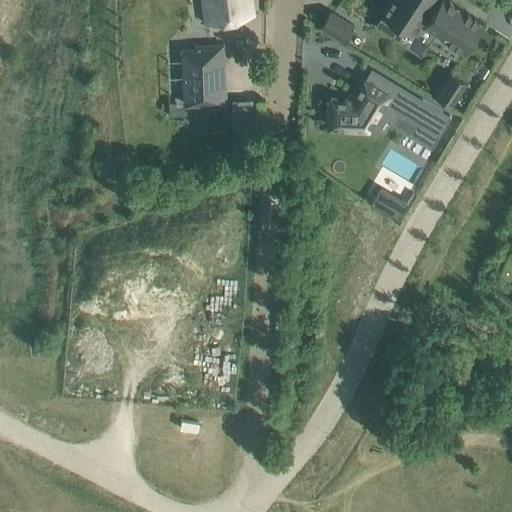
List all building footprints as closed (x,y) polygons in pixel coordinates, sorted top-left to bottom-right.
[(202,0),(205,22),(253,14),(250,0),(202,0)] [(415,34),(414,33),(424,18),(422,16),(431,0),(391,0),(382,14),(399,25),(392,35),(407,45),(415,34)] [(447,0),(439,0),(427,19),(424,18),(414,33),(415,34),(428,42),(434,32),(463,51),(482,23),(447,0)] [(320,26),(343,40),(353,24),(330,10),(320,26)] [(224,104),(221,44),(194,45),(194,49),(182,49),(184,103),(196,102),(196,105),(224,104)] [(329,120),(329,125),(349,126),(349,130),(378,131),(392,107),(403,114),(404,111),(416,118),(415,121),(430,130),(432,128),(437,131),(436,134),(438,135),(450,115),(371,67),(352,98),(344,98),(344,97),(337,96),(337,98),(330,97),(330,102),(327,102),(326,120),(329,120)] [(450,72),(435,95),(451,105),(466,83),(450,72)]
